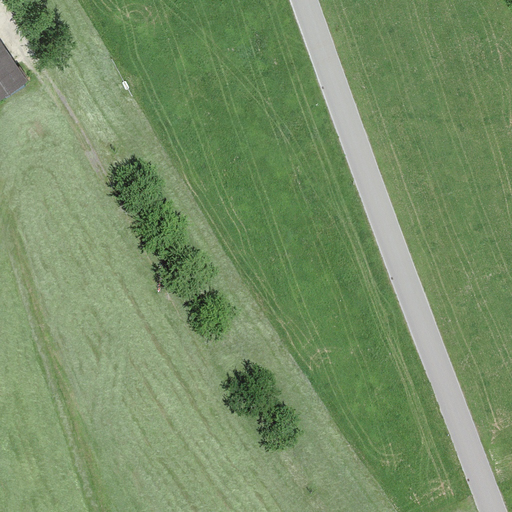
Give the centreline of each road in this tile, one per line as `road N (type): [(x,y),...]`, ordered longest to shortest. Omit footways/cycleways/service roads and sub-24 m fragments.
road 1 (tertiary): [(495,511),(309,0)]
road 2 (track): [(0,20),(65,104),(200,364)]
